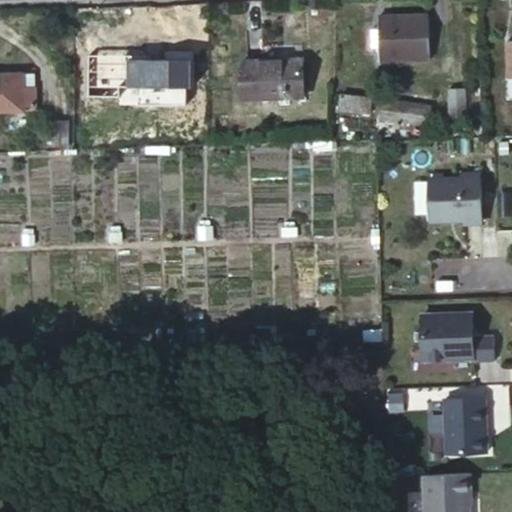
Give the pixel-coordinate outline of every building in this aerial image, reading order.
[(381,47),(382,60),(430,57),(429,12),(379,14),(380,27),(372,28),(373,47),(381,47)] [(243,61),(243,96),(304,95),(303,60),(243,61)] [(26,73),(0,73),(0,112),(28,111),(28,105),(39,104),(38,87),(35,87),(34,72),(26,73)] [(451,90),(453,118),(469,117),(468,89),(451,90)] [(138,109),(138,127),(139,135),(158,135),(158,121),(168,121),(167,92),(105,94),(105,111),(138,109)] [(346,95),(345,110),(374,113),(376,97),(346,95)] [(389,99),(386,117),(432,124),(435,105),(389,99)] [(186,100),(186,120),(200,119),(200,100),(186,100)] [(450,120),(449,127),(458,128),(459,121),(450,120)] [(57,122),(58,147),(74,147),(73,121),(57,122)] [(139,145),(139,135),(138,127),(101,127),(101,146),(139,145)] [(484,221),(482,173),(465,174),(465,177),(431,178),(433,220),(449,220),(451,217),(457,217),(457,219),(467,219),(467,221),(484,221)] [(424,313),(425,358),(475,356),(475,360),(495,359),(494,334),(474,335),(473,311),(424,313)] [(487,396),(446,398),(448,453),(489,451),(487,396)] [(472,472),(427,474),(428,511),(470,511),(470,492),(472,491),(472,472)]
